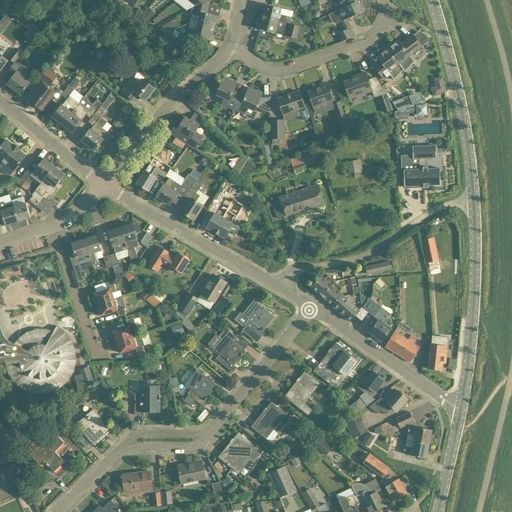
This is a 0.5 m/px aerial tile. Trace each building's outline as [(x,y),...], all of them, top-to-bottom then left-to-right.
[(358,1),(360,0),(337,0),(341,9),(342,9),(358,1)] [(118,11),(121,3),(113,1),(111,9),(118,11)] [(198,23),(213,27),(214,23),(219,24),(221,17),(207,13),(210,1),(194,7),(192,14),(200,16),(198,23)] [(342,9),(341,9),(329,15),(333,22),(336,24),(341,22),(363,11),(362,8),(364,8),(361,3),(360,3),(359,1),(358,1),(342,9)] [(118,11),(125,13),(127,5),(121,3),(118,11)] [(263,17),(291,24),(293,18),(280,14),(282,8),(266,4),(264,13),(265,13),(265,16),(264,16),(263,17)] [(145,13),(141,17),(146,23),(151,18),(145,13)] [(300,26),(291,24),(263,17),(263,18),(264,18),(263,21),(262,21),(260,29),(297,39),(300,26)] [(162,26),(165,31),(165,32),(175,28),(172,21),(162,26)] [(201,36),(210,38),(213,27),(198,23),(196,30),(190,28),(188,39),(200,42),(201,36)] [(313,29),(319,41),(323,39),(317,27),(313,29)] [(345,30),(339,33),(343,41),(355,35),(351,27),(345,30)] [(406,71),(414,61),(410,55),(422,46),(413,35),(401,44),(399,41),(393,46),(391,43),(386,46),(399,64),(400,63),(404,69),(406,71)] [(206,46),(204,53),(212,56),(214,48),(206,46)] [(404,69),(400,63),(399,64),(386,46),(380,51),(382,54),(377,57),(380,60),(373,65),(384,80),(391,74),(395,79),(404,69)] [(14,62),(17,59),(22,53),(16,49),(9,58),(14,62)] [(18,59),(24,63),(28,58),(22,53),(18,59)] [(87,66),(93,72),(101,62),(95,57),(87,66)] [(193,62),(196,66),(201,61),(198,57),(193,62)] [(15,63),(8,71),(14,76),(8,84),(21,94),(30,82),(21,75),(25,70),(15,63)] [(48,68),(53,72),(56,68),(51,64),(48,68)] [(45,82),(30,100),(36,104),(35,105),(40,109),(41,108),(42,109),(55,93),(48,87),(57,76),(47,68),(39,77),(45,82)] [(372,90),(366,73),(356,76),(357,78),(344,82),(350,98),(372,90)] [(76,78),(70,86),(73,89),(74,89),(80,81),(76,78)] [(146,100),(155,89),(143,79),(140,83),(134,78),(123,91),(133,99),(132,98),(137,93),(146,100)] [(233,108),(240,94),(239,93),(239,94),(238,96),(232,94),(237,83),(224,78),(217,94),(225,98),(222,104),(233,108)] [(333,100),(328,85),(308,91),(314,107),(333,100)] [(62,96),(67,100),(52,117),(62,125),(80,104),(69,95),(74,90),(74,89),(73,89),(70,86),(69,86),(64,92),(61,95),(62,96)] [(240,94),(233,108),(244,113),(243,116),(254,120),(258,111),(255,110),(256,107),(270,113),(270,98),(263,98),(261,97),(262,93),(249,88),(245,99),(239,96),(240,94)] [(55,93),(51,98),(56,103),(62,96),(61,95),(64,92),(59,89),(55,93)] [(305,106),(300,91),(278,99),(283,114),(297,109),(300,117),(303,120),(306,121),(309,118),(309,114),(307,106),(305,106)] [(408,97),(411,105),(423,100),(420,93),(408,97)] [(89,122),(93,126),(82,140),(95,150),(103,139),(108,133),(102,128),(108,122),(102,118),(108,111),(106,110),(113,102),(108,98),(103,104),(91,119),(89,122)] [(393,110),(389,98),(384,99),(379,101),(384,113),(393,110)] [(82,121),(82,120),(86,115),(91,119),(88,122),(89,122),(91,119),(103,104),(97,99),(88,111),(80,104),(62,125),(72,133),(82,121)] [(195,99),(191,104),(195,108),(200,103),(195,99)] [(429,104),(419,104),(419,115),(429,114),(429,104)] [(395,117),(408,117),(408,107),(395,112),(395,117)] [(138,113),(135,117),(132,121),(137,125),(143,116),(138,113)] [(341,133),(350,129),(345,114),(338,116),(340,124),(338,125),(341,133)] [(195,131),(199,126),(185,117),(178,130),(175,128),(175,127),(174,127),(171,133),(196,149),(204,137),(195,131)] [(124,124),(119,120),(115,125),(120,129),(124,124)] [(284,138),(284,120),(271,120),(272,139),(284,138)] [(0,159),(7,165),(3,169),(10,175),(14,170),(14,171),(26,156),(19,150),(20,149),(14,144),(13,146),(6,140),(0,147),(0,159)] [(413,157),(418,157),(419,167),(404,168),(405,187),(441,185),(440,168),(428,169),(428,159),(437,158),(436,145),(413,146),(413,157)] [(273,163),(271,157),(268,146),(262,147),(264,158),(265,158),(266,164),(273,163)] [(290,159),(291,160),(295,172),(303,169),(302,167),(321,161),(317,150),(290,159)] [(141,157),(138,162),(143,166),(147,161),(141,157)] [(45,178),(55,167),(44,158),(35,169),(31,165),(17,182),(22,186),(28,178),(31,176),(41,184),(45,178)] [(246,159),(240,168),(235,164),(230,171),(238,176),(258,170),(246,159)] [(347,162),(349,173),(354,172),(355,177),(362,176),(361,171),(362,171),(360,159),(347,162)] [(161,169),(150,163),(146,171),(145,171),(137,184),(149,191),(157,177),(156,177),(158,173),(165,177),(166,176),(170,169),(171,167),(165,163),(161,169)] [(42,195),(47,189),(51,192),(55,187),(56,187),(65,175),(55,167),(45,178),(41,184),(32,195),(33,196),(42,203),(46,198),(42,195)] [(175,172),(171,170),(166,176),(169,178),(165,185),(164,184),(157,196),(170,205),(178,194),(184,198),(192,185),(196,179),(197,179),(200,175),(193,170),(190,175),(189,174),(181,185),(171,179),(175,172)] [(194,220),(200,212),(204,205),(192,198),(198,189),(198,190),(203,183),(197,179),(196,179),(192,185),(184,198),(190,202),(183,213),(194,220)] [(286,216),(324,204),(318,184),(279,197),(280,199),(272,202),(278,218),(286,216)] [(33,196),(30,200),(39,208),(42,203),(33,196)] [(216,213),(207,228),(208,229),(208,228),(215,232),(214,232),(219,235),(219,234),(225,238),(226,239),(235,223),(234,223),(244,205),(233,199),(223,217),(216,213)] [(0,213),(1,213),(6,226),(18,222),(13,207),(14,207),(12,201),(5,203),(4,202),(0,203),(0,213)] [(13,207),(18,222),(31,217),(26,203),(14,207),(13,207)] [(133,223),(120,227),(128,249),(132,261),(138,259),(135,247),(139,246),(137,240),(138,239),(133,223)] [(116,252),(123,251),(128,249),(120,227),(109,231),(113,247),(114,247),(116,252)] [(147,232),(141,241),(142,242),(142,243),(147,247),(154,237),(147,232)] [(102,251),(96,235),(84,239),(91,261),(96,260),(94,253),(102,251)] [(425,253),(437,250),(434,237),(422,240),(425,253)] [(91,261),(84,239),(72,243),(76,256),(73,257),(75,266),(73,267),(79,286),(88,284),(85,275),(83,276),(79,265),(91,261)] [(169,268),(170,266),(182,273),(190,260),(179,252),(175,258),(168,254),(170,252),(160,246),(148,266),(158,271),(162,264),(169,268)] [(113,266),(119,265),(116,253),(110,255),(113,266)] [(110,255),(104,257),(107,268),(113,266),(110,255)] [(366,267),(368,275),(391,270),(389,261),(366,267)] [(134,277),(129,271),(124,276),(130,282),(134,277)] [(227,282),(225,282),(226,280),(221,276),(220,278),(215,275),(211,280),(209,279),(200,294),(215,303),(227,282)] [(322,296),(335,282),(328,276),(325,279),(321,276),(312,287),(322,296)] [(355,277),(347,279),(348,286),(357,284),(355,277)] [(384,282),(379,278),(373,284),(377,289),(384,282)] [(95,305),(114,299),(112,293),(117,292),(113,280),(106,282),(108,289),(95,293),(97,299),(93,301),(95,305)] [(342,288),(335,282),(322,296),(332,305),(342,294),(339,292),(342,288)] [(146,300),(151,295),(145,290),(140,295),(146,300)] [(363,307),(369,312),(379,320),(370,332),(382,341),(391,329),(385,324),(392,315),(370,298),(369,299),(360,292),(362,308),(363,307)] [(189,293),(179,309),(188,315),(198,299),(189,293)] [(362,321),(369,312),(363,307),(362,308),(360,310),(342,294),(332,305),(351,321),(356,316),(362,321)] [(123,296),(114,299),(95,305),(96,310),(100,309),(102,315),(117,310),(119,317),(126,314),(125,309),(127,309),(123,296)] [(245,324),(261,338),(266,332),(263,330),(265,329),(264,328),(274,316),(275,317),(275,316),(255,300),(243,314),(249,319),(245,324)] [(221,316),(229,308),(222,302),(221,304),(219,302),(214,308),(221,316)] [(113,343),(133,337),(131,331),(137,329),(133,317),(127,320),(129,326),(113,331),(115,337),(112,338),(113,343)] [(174,326),(176,335),(185,332),(182,323),(174,326)] [(0,363),(1,363),(5,363),(8,372),(13,381),(21,388),(30,392),(41,394),(51,392),(61,388),(68,380),(74,371),(76,361),(76,351),(72,341),(66,332),(57,326),(53,333),(48,331),(48,330),(46,329),(37,329),(26,332),(20,337),(18,339),(19,340),(16,344),(9,341),(7,340),(5,338),(4,336),(3,334),(0,326),(0,363)] [(229,330),(226,334),(214,349),(220,354),(216,359),(233,372),(237,367),(233,364),(240,355),(243,356),(244,355),(243,354),(245,351),(246,352),(246,351),(233,340),(236,336),(229,330)] [(395,332),(385,346),(410,362),(420,348),(413,343),(416,338),(411,335),(408,340),(395,332)] [(133,337),(113,343),(115,348),(118,347),(120,353),(136,348),(138,355),(145,352),(143,346),(145,345),(141,334),(133,337)] [(447,348),(448,341),(448,338),(432,336),(431,345),(433,346),(432,353),(430,353),(428,368),(442,370),(443,363),(446,363),(447,355),(447,348)] [(351,356),(352,355),(336,342),(336,343),(331,349),(330,349),(328,351),(329,352),(324,359),(323,359),(324,360),(322,363),(321,362),(314,371),(329,383),(339,371),(346,377),(358,362),(351,356)] [(176,350),(180,353),(185,346),(181,344),(176,350)] [(449,367),(456,367),(457,359),(449,359),(449,367)] [(94,383),(89,367),(79,370),(85,386),(94,383)] [(217,386),(218,386),(197,369),(185,384),(191,389),(187,393),(189,395),(184,401),(190,406),(195,400),(204,407),(208,402),(206,400),(208,398),(207,397),(216,385),(217,386)] [(368,377),(366,375),(357,387),(364,392),(360,396),(361,397),(348,408),(355,415),(367,406),(375,399),(371,395),(375,391),(375,392),(384,380),(373,371),(368,377)] [(312,410),(304,403),(320,384),(305,372),(300,378),(299,378),(297,380),(298,381),(292,388),(291,388),(292,389),(290,392),(289,391),(285,396),(308,415),(312,410)] [(180,391),(177,376),(169,378),(173,393),(180,391)] [(159,412),(160,412),(160,386),(141,386),(141,394),(135,394),(135,415),(142,415),(142,411),(153,411),(153,412),(156,412),(156,411),(159,411),(159,412)] [(392,407),(397,412),(408,399),(398,390),(387,403),(381,397),(369,406),(378,414),(381,410),(386,414),(392,407)] [(17,407),(13,398),(7,401),(10,410),(17,407)] [(286,415),(272,402),(271,402),(272,403),(266,409),(266,408),(263,411),(264,411),(258,419),(259,420),(257,422),(256,422),(252,426),(266,439),(286,415)] [(72,419),(66,412),(65,413),(61,407),(56,411),(61,417),(60,418),(65,424),(72,419)] [(112,430),(112,429),(94,409),(76,424),(94,445),(95,445),(100,440),(101,440),(100,439),(111,429),(112,430)] [(414,421),(409,412),(395,418),(399,428),(414,421)] [(369,431),(361,415),(345,423),(353,439),(369,431)] [(54,424),(48,417),(43,421),(50,429),(54,424)] [(305,427),(304,426),(297,420),(291,426),(291,427),(298,433),(298,434),(305,427)] [(325,425),(318,431),(322,436),(329,430),(325,425)] [(417,428),(409,427),(408,434),(415,435),(414,441),(429,444),(432,430),(417,427),(417,428)] [(59,464),(63,460),(65,462),(56,451),(65,443),(54,432),(30,454),(41,466),(45,461),(55,472),(61,465),(59,464)] [(263,452),(239,433),(239,434),(233,439),(232,439),(230,441),(231,442),(224,448),(226,451),(224,453),(223,452),(218,457),(239,474),(250,459),(254,463),(263,452)] [(364,438),(362,442),(369,447),(371,443),(364,438)] [(316,447),(319,449),(326,455),(332,448),(325,442),(322,439),(316,447)] [(426,458),(429,444),(414,441),(413,448),(405,446),(403,453),(412,454),(411,455),(426,458)] [(14,457),(10,449),(2,453),(5,461),(14,457)] [(363,463),(384,478),(391,468),(370,453),(363,463)] [(295,466),(301,462),(298,456),(291,461),(295,466)] [(178,466),(182,484),(206,479),(202,462),(189,465),(189,463),(178,466)] [(297,490),(286,466),(269,473),(280,498),(297,490)] [(152,491),(150,472),(123,475),(125,491),(141,490),(141,492),(152,491)] [(407,493),(399,479),(394,482),(390,476),(382,481),(386,487),(385,487),(393,501),(397,498),(398,500),(404,497),(403,495),(407,493)] [(226,488),(233,484),(229,477),(221,481),(226,488)] [(0,501),(20,492),(15,480),(1,487),(0,484),(0,501)] [(215,498),(223,496),(220,482),(212,483),(215,498)] [(372,495),(369,489),(368,488),(367,487),(366,486),(365,485),(363,485),(362,484),(361,484),(359,484),(358,483),(357,483),(355,484),(354,484),(353,484),(351,485),(355,493),(357,496),(358,496),(366,511),(372,511),(384,506),(376,492),(372,495)] [(171,491),(161,492),(162,505),(173,504),(171,491)] [(153,506),(162,505),(160,492),(152,493),(153,506)] [(357,496),(355,493),(346,497),(339,501),(344,511),(359,511),(357,508),(362,506),(357,496)] [(329,511),(325,503),(321,506),(314,495),(307,499),(313,510),(312,510),(312,511),(329,511)] [(121,511),(111,500),(103,508),(101,506),(94,511),(121,511)] [(276,508),(283,507),(282,500),(274,501),(276,508)]
